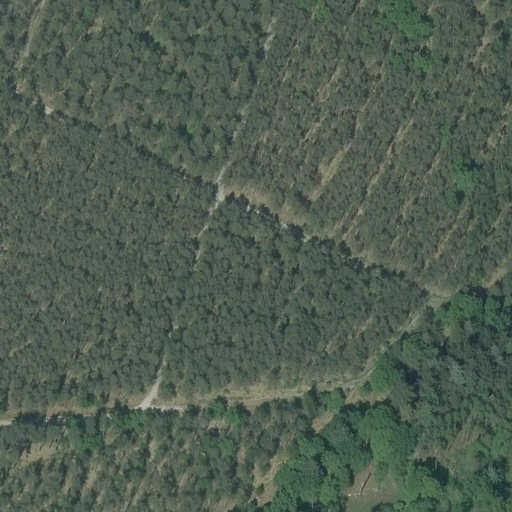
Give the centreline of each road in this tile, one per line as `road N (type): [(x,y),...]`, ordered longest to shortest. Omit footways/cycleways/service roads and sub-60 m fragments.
road 1 (track): [(438,301),(214,186)]
road 2 (track): [(144,414),(214,186)]
road 3 (track): [(214,186),(0,87)]
road 4 (track): [(214,186),(280,0)]
